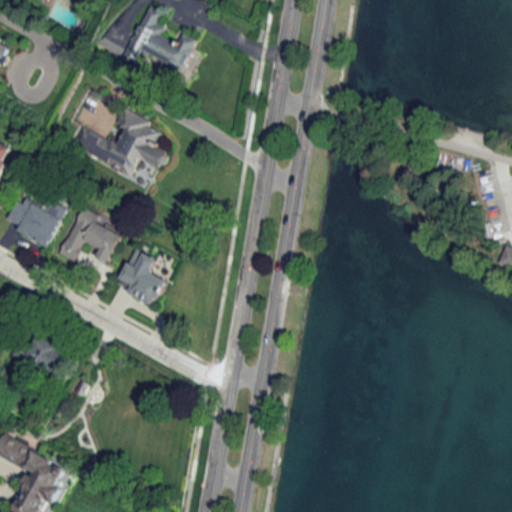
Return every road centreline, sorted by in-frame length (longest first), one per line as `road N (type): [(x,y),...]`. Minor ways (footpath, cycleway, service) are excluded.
road 1 (secondary): [(239,511),(325,0)]
road 2 (secondary): [(274,96),(203,511)]
road 3 (residential): [(226,380),(208,380),(0,264)]
